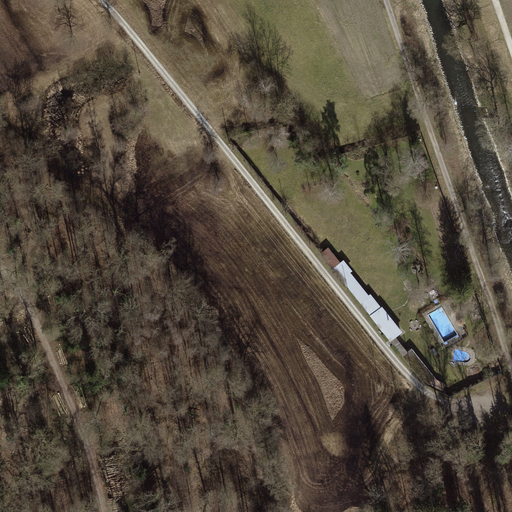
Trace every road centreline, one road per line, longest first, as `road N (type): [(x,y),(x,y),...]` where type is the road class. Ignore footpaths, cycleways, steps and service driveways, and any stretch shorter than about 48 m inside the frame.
road 1 (track): [(102,0),(420,387),(445,406),(480,414),(511,404)]
road 2 (track): [(386,0),(511,366)]
road 3 (track): [(104,511),(74,409),(28,299),(0,269)]
